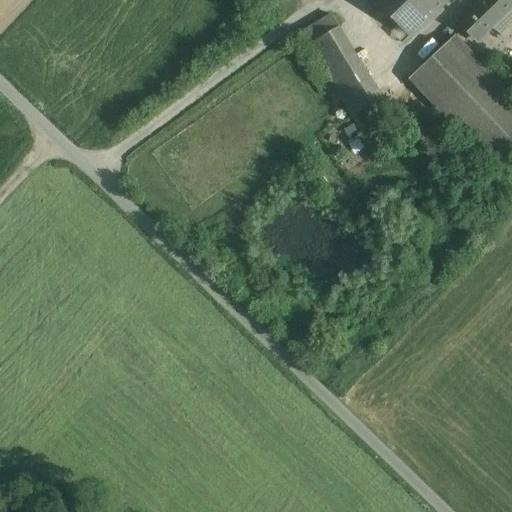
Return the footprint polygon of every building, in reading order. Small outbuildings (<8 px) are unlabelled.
[(441,8),(433,0),(375,0),(411,37),(441,8)] [(511,0),(487,0),(462,24),(477,40),(511,6),(511,0)] [(331,16),(303,33),(311,46),(339,29),(331,16)] [(382,100),(339,29),(311,46),(354,116),(382,100)] [(511,148),(511,98),(455,38),(411,79),(493,166),(511,148)]
